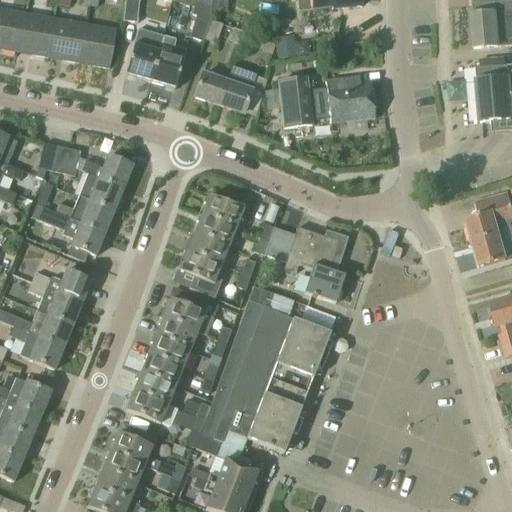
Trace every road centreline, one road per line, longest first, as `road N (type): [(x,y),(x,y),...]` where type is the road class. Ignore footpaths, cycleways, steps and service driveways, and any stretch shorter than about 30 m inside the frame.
road 1 (residential): [(48,511),(186,149)]
road 2 (residential): [(496,511),(418,437),(405,305),(410,200)]
road 3 (residential): [(410,200),(382,210),(337,206),(186,149)]
road 4 (residential): [(410,200),(395,0)]
road 5 (residential): [(186,149),(156,134),(0,98)]
